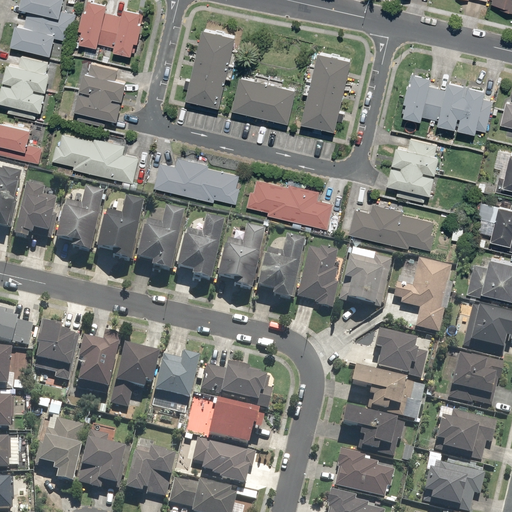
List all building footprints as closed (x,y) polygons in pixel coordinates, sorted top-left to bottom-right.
[(14,22),(8,45),(48,54),(53,36),(69,40),(76,13),(59,9),(61,0),(19,0),(18,6),(27,8),(23,25),(14,22)] [(80,29),(77,42),(95,46),(96,43),(112,47),(112,50),(130,54),(133,41),(136,42),(141,23),(138,22),(140,11),(122,7),(120,15),(104,11),(106,3),(92,0),(86,0),(85,9),(81,8),(76,28),(80,29)] [(511,0),(490,0),(490,4),(499,6),(499,8),(511,11),(511,0)] [(201,27),(183,98),(217,106),(234,35),(201,27)] [(316,50),(299,121),(333,129),(350,58),(316,50)] [(46,71),(48,61),(20,54),(18,65),(5,62),(0,83),(0,101),(9,103),(7,112),(35,118),(36,110),(40,110),(49,72),(46,71)] [(81,71),(73,109),(78,110),(76,119),(104,125),(106,117),(116,119),(125,81),(116,79),(118,68),(90,62),(88,73),(81,71)] [(404,102),(401,115),(419,119),(420,115),(437,119),(436,123),(474,132),(484,89),(446,80),(444,89),(428,85),(430,76),(411,72),(409,82),(406,81),(401,101),(404,102)] [(295,88),(238,74),(230,108),(287,122),(295,88)] [(511,103),(505,102),(499,124),(511,127),(511,103)] [(30,127),(0,120),(0,154),(38,163),(42,146),(26,143),(30,127)] [(72,168),(133,182),(139,157),(123,153),(125,145),(93,137),(93,140),(61,133),(59,145),(55,144),(52,160),(73,165),(72,168)] [(396,195),(424,201),(426,193),(430,194),(438,155),(434,155),(437,144),(409,138),(407,148),(395,145),(386,183),(398,186),(396,195)] [(511,195),(511,152),(509,151),(503,177),(498,176),(495,191),(511,195)] [(159,162),(153,187),(214,202),(214,199),(236,204),(239,187),(236,186),(239,174),(207,167),(208,164),(177,157),(175,166),(159,162)] [(0,231),(6,233),(20,173),(0,169),(0,231)] [(267,214),(327,228),(333,203),(317,199),(319,191),(288,183),(287,187),(256,179),(253,191),(249,190),(246,206),(268,211),(267,214)] [(17,211),(10,240),(27,244),(30,233),(45,236),(48,224),(51,225),(56,199),(42,196),(43,188),(24,184),(23,192),(24,192),(20,212),(17,211)] [(68,251),(87,256),(103,192),(84,187),(79,205),(63,201),(52,242),(69,247),(68,251)] [(107,260),(128,264),(143,202),(124,197),(120,215),(102,211),(92,252),(108,255),(107,260)] [(353,208),(347,234),(408,248),(408,244),(431,250),(434,234),(431,234),(434,221),(402,214),(403,211),(372,203),(370,212),(353,208)] [(511,203),(506,203),(505,206),(496,204),(488,242),(507,246),(506,250),(511,251),(511,203)] [(148,270),(168,275),(183,211),(164,207),(160,224),(143,220),(133,261),(149,265),(148,270)] [(189,279),(208,284),(223,221),(205,216),(201,234),(183,230),(173,270),(190,275),(189,279)] [(228,288),(248,293),(263,230),(245,226),(241,243),(224,239),(214,280),(229,284),(228,288)] [(269,298),(289,303),(304,240),(285,235),(281,254),(264,249),(254,290),(270,294),(269,298)] [(313,306),(330,310),(337,284),(333,283),(336,270),(332,269),(336,252),(319,248),(318,251),(307,249),(302,270),(303,271),(296,299),(313,303),(313,306)] [(348,250),(336,303),(379,312),(390,261),(373,257),(374,256),(348,250)] [(511,261),(488,256),(485,266),(473,263),(466,293),(511,303),(511,261)] [(413,329),(438,334),(449,284),(447,284),(451,267),(416,259),(412,280),(397,277),(392,299),(400,301),(399,305),(418,309),(413,329)] [(471,307),(460,348),(502,358),(506,341),(509,342),(511,330),(511,328),(509,328),(511,317),(471,307)] [(0,346),(8,348),(9,343),(27,347),(32,326),(12,321),(14,314),(0,310),(0,346)] [(62,326),(40,321),(29,369),(45,373),(43,384),(53,387),(55,380),(68,383),(79,337),(60,332),(62,326)] [(416,339),(377,330),(372,350),(378,351),(374,371),(420,381),(426,354),(413,351),(416,339)] [(106,396),(120,336),(103,333),(101,342),(80,337),(74,362),(79,363),(73,389),(106,396)] [(121,347),(107,405),(127,410),(132,389),(142,391),(143,386),(150,387),(157,355),(121,347)] [(0,387),(5,388),(9,351),(0,350),(0,387)] [(160,356),(148,407),(185,416),(199,358),(181,353),(179,360),(160,356)] [(457,353),(446,399),(490,410),(501,363),(457,353)] [(238,403),(267,410),(272,392),(265,391),(268,378),(260,376),(261,373),(250,371),(250,368),(226,363),(224,370),(206,366),(200,392),(238,401),(238,403)] [(424,387),(352,369),(347,388),(366,392),(365,399),(368,399),(365,410),(403,420),(407,402),(419,405),(424,387)] [(13,394),(0,394),(0,431),(12,431),(13,394)] [(256,412),(212,403),(204,439),(247,449),(251,432),(258,434),(261,419),(255,418),(256,412)] [(404,424),(342,409),(338,428),(358,433),(354,451),(392,460),(396,443),(399,443),(404,424)] [(496,423),(440,409),(429,451),(480,463),(484,444),(490,445),(496,423)] [(53,482),(69,486),(83,426),(56,420),(53,432),(46,430),(43,440),(39,439),(33,468),(50,472),(49,473),(55,474),(53,482)] [(107,436),(86,432),(78,469),(81,470),(77,485),(88,487),(87,489),(99,492),(100,485),(114,488),(123,450),(105,446),(107,436)] [(8,436),(0,435),(0,472),(8,472),(8,436)] [(255,454),(196,440),(191,462),(201,464),(198,476),(216,480),(216,482),(242,488),(246,474),(250,475),(255,454)] [(413,449),(403,447),(401,461),(411,463),(413,449)] [(131,455),(122,492),(139,496),(140,493),(164,499),(174,457),(136,448),(134,455),(131,455)] [(370,458),(338,451),(334,469),(337,469),(333,488),(383,499),(386,488),(389,489),(393,471),(376,467),(377,463),(369,461),(370,458)] [(441,456),(428,453),(424,471),(426,471),(421,494),(423,495),(421,503),(459,511),(468,511),(472,496),(479,497),(484,474),(439,464),(441,456)] [(0,511),(13,511),(12,480),(2,480),(1,475),(0,475),(0,511)] [(227,492),(172,479),(166,504),(190,510),(189,511),(230,511),(234,497),(226,496),(227,492)] [(355,497),(329,491),(325,509),(327,509),(326,511),(384,511),(366,508),(367,504),(354,501),(355,497)]
